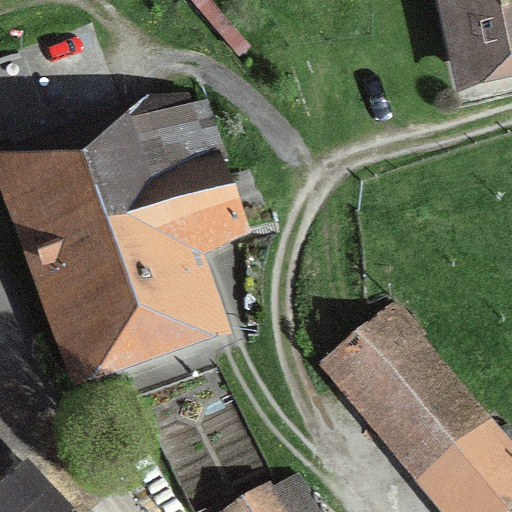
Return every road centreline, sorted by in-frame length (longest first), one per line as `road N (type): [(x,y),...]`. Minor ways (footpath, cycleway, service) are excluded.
road 1 (track): [(511,111),(374,148),(318,182),(290,240),(281,315),(313,413)]
road 2 (track): [(318,182),(290,140),(229,79),(205,66),(136,53)]
road 3 (track): [(0,320),(21,472)]
road 4 (track): [(133,111),(136,53),(111,21),(79,0)]
